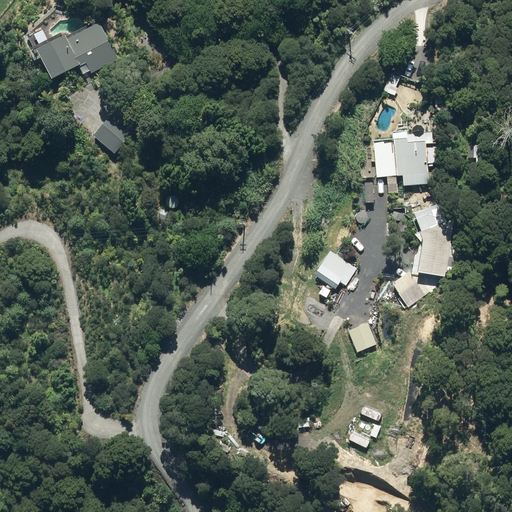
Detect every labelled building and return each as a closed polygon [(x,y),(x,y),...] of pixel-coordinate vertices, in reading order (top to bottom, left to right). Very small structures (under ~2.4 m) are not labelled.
[(63,37),(39,50),(55,79),(85,63),(91,74),(117,60),(97,23),(65,40),(63,37)] [(400,79),(390,74),(382,91),(392,96),(400,79)] [(445,95),(433,97),(435,114),(447,113),(445,95)] [(113,116),(87,143),(107,163),(133,136),(113,116)] [(433,132),(393,134),(393,143),(376,143),(377,178),(395,177),(402,177),(403,188),(428,187),(427,165),(434,165),(433,132)] [(482,147),(465,147),(465,162),(482,161),(482,147)] [(443,281),(449,229),(422,226),(419,250),(416,250),(413,277),(443,281)] [(330,252),(315,275),(335,288),(351,265),(330,252)] [(405,272),(397,280),(409,291),(417,283),(405,272)] [(366,322),(347,329),(357,353),(375,346),(366,322)]
